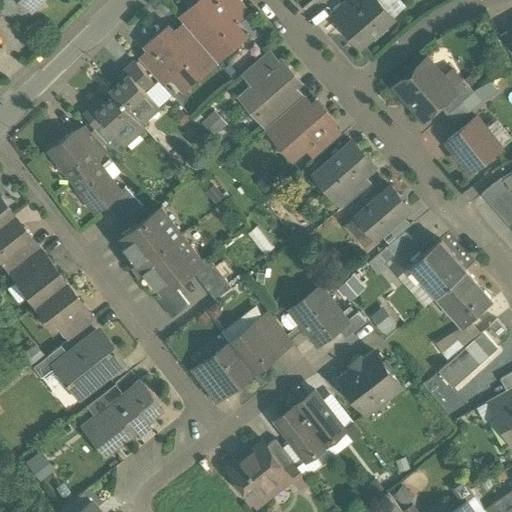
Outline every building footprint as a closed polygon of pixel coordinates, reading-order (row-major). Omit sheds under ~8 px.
[(199,0),(180,17),(185,24),(217,61),(236,44),(225,31),(236,21),(218,0),(199,0)] [(218,0),(236,21),(249,10),(240,0),(218,0)] [(366,0),(348,0),(335,12),(343,22),(344,22),(368,2),(367,1),(366,0)] [(368,2),(344,22),(343,22),(342,23),(362,46),(395,17),(380,0),(368,0),(367,1),(368,2)] [(406,7),(401,0),(387,0),(396,13),(406,7)] [(185,24),(168,38),(162,32),(147,46),(149,49),(173,76),(185,66),(197,79),(217,61),(185,24)] [(173,76),(149,49),(139,58),(163,85),(173,76)] [(269,50),(243,73),(252,84),(279,61),(278,60),(269,50)] [(281,57),(278,60),(279,61),(252,84),(262,96),(249,107),(267,127),(303,95),(289,79),(295,74),(281,57)] [(452,86),(427,58),(396,85),(424,117),(439,104),(455,90),(452,86)] [(153,83),(136,63),(126,71),(129,75),(130,75),(144,91),(153,83)] [(129,75),(112,91),(115,95),(128,109),(129,109),(137,119),(155,103),(144,91),(130,75),(129,75)] [(462,77),(452,86),(455,90),(439,104),(447,113),(474,90),(462,77)] [(474,90),(447,113),(456,123),(482,100),(474,90)] [(96,112),(116,135),(121,140),(140,122),(137,119),(129,109),(128,109),(115,95),(96,112)] [(318,112),(303,95),(267,127),(284,147),(297,136),(306,148),(333,124),(337,122),(324,106),(318,112)] [(116,135),(96,112),(93,108),(83,117),(107,143),(116,135)] [(477,116),(447,140),(471,170),(499,148),(485,129),(486,128),(477,116)] [(333,124),(306,148),(315,158),(342,135),(333,124)] [(109,152),(84,125),(73,133),(95,162),(96,162),(109,152)] [(73,133),(72,131),(49,149),(73,179),(95,162),(73,133)] [(354,141),(334,158),(338,162),(321,177),(345,205),(371,182),(363,173),(374,164),(354,141)] [(109,160),(100,167),(110,180),(119,172),(109,160)] [(95,162),(73,179),(96,210),(106,202),(112,211),(133,195),(125,187),(119,192),(110,180),(100,167),(96,162),(95,162)] [(500,179),(483,192),(491,202),(507,187),(500,179)] [(392,184),(378,196),(377,195),(369,202),(370,203),(358,214),(378,236),(412,207),(392,184)] [(511,192),(507,187),(491,202),(499,211),(511,198),(511,192)] [(0,225),(14,214),(0,195),(0,225)] [(133,195),(112,211),(121,221),(142,205),(133,195)] [(511,198),(499,211),(506,220),(511,214),(511,198)] [(161,207),(123,237),(140,258),(135,262),(143,272),(148,268),(165,290),(173,284),(191,270),(202,261),(161,207)] [(14,214),(0,225),(0,258),(3,262),(32,240),(33,239),(14,214)] [(406,230),(378,253),(385,262),(413,239),(406,230)] [(440,239),(411,265),(413,267),(416,264),(426,275),(423,278),(438,295),(439,294),(466,270),(449,251),(450,250),(440,239)] [(32,240),(3,262),(10,271),(39,248),(32,240)] [(39,248),(10,271),(17,280),(46,258),(39,248)] [(385,262),(378,253),(369,261),(380,273),(388,266),(385,262)] [(232,288),(208,257),(202,261),(191,270),(215,300),(232,288)] [(46,258),(17,280),(35,305),(65,282),(46,258)] [(484,290),(466,270),(439,294),(453,311),(456,308),(467,320),(464,323),(465,324),(494,298),(485,288),(484,290)] [(356,277),(342,286),(351,299),(364,289),(356,277)] [(438,295),(423,278),(422,279),(413,288),(414,289),(425,301),(427,304),(438,295)] [(65,282),(35,305),(54,328),(57,326),(83,306),(65,282)] [(189,305),(173,284),(165,290),(156,296),(173,318),(189,305)] [(346,319),(320,286),(298,303),(309,317),(303,321),(319,342),(338,328),(346,338),(367,321),(358,311),(346,319)] [(83,306),(57,326),(67,340),(93,320),(83,306)] [(374,314),(386,333),(398,326),(386,306),(374,314)] [(292,340),(270,312),(256,323),(278,351),(278,352),(292,340)] [(507,328),(498,318),(490,325),(499,335),(507,328)] [(255,322),(229,341),(253,371),(278,351),(256,323),(255,322)] [(498,347),(484,330),(439,370),(454,387),(498,347)] [(67,354),(53,365),(65,380),(63,381),(66,384),(71,381),(80,393),(120,362),(114,353),(115,351),(114,349),(108,340),(105,340),(103,340),(97,331),(67,354)] [(461,340),(455,331),(438,343),(444,352),(461,340)] [(253,371),(229,341),(204,361),(205,362),(227,390),(227,391),(253,371)] [(61,345),(33,366),(40,375),(53,365),(67,354),(61,345)] [(382,362),(374,352),(364,360),(361,357),(350,365),(353,368),(341,377),(351,391),(350,396),(357,405),(362,405),(368,412),(401,386),(390,373),(393,371),(385,360),(382,362)] [(227,390),(205,362),(195,370),(217,398),(227,390)] [(511,371),(501,378),(507,388),(511,385),(511,371)] [(92,415),(90,417),(99,429),(98,435),(100,437),(95,441),(94,445),(102,455),(103,455),(107,455),(164,411),(140,379),(92,415)] [(114,384),(85,406),(92,415),(121,393),(114,384)] [(511,385),(507,388),(490,398),(498,412),(511,404),(511,385)] [(344,429),(314,390),(296,405),(325,443),(344,429)] [(511,404),(498,412),(511,436),(511,404)] [(325,443),(296,405),(277,419),(306,458),(325,443)] [(276,438),(267,446),(284,468),(293,461),(276,438)] [(267,446),(264,442),(229,470),(252,499),(286,473),(287,472),(284,468),(267,446)] [(29,459),(38,477),(54,469),(45,451),(29,459)] [(293,461),(284,468),(287,472),(286,473),(297,488),(308,479),(293,461)] [(464,478),(452,486),(464,501),(465,500),(475,494),(464,478)] [(511,511),(511,490),(496,502),(502,511),(511,511)] [(487,511),(486,509),(475,494),(465,500),(474,511),(487,511)] [(464,501),(448,511),(474,511),(465,500),(464,501)] [(407,511),(422,511),(415,501),(405,508),(407,511)] [(98,511),(91,502),(77,511),(98,511)] [(502,511),(496,502),(486,509),(487,511),(502,511)]
